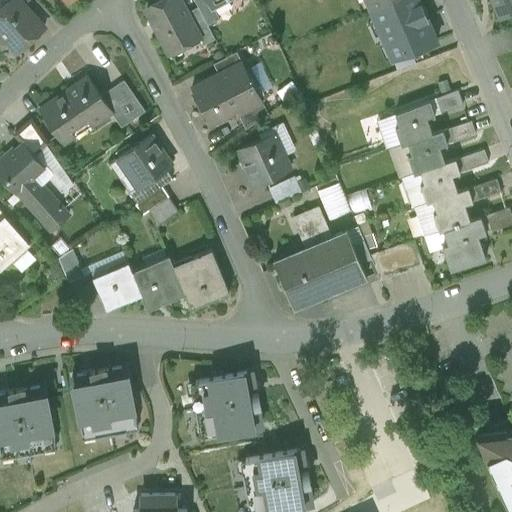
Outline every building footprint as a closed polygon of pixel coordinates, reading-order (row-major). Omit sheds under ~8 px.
[(23,5),(18,0),(9,0),(0,8),(0,39),(3,42),(7,41),(18,52),(35,36),(32,32),(40,24),(23,5)] [(180,0),(160,0),(157,2),(159,4),(146,11),(170,57),(201,42),(202,41),(187,12),(180,0)] [(213,9),(208,0),(194,0),(198,7),(208,25),(220,19),(214,8),(213,9)] [(208,0),(213,9),(214,8),(229,0),(208,0)] [(367,0),(371,9),(391,0),(367,0)] [(418,0),(391,0),(371,9),(392,59),(429,45),(418,21),(426,17),(418,0)] [(511,0),(492,0),(501,18),(511,12),(511,0)] [(208,25),(198,7),(187,12),(202,41),(201,42),(202,45),(215,39),(208,25)] [(237,51),(214,63),(219,73),(242,62),(237,51)] [(219,73),(193,87),(211,123),(237,110),(238,113),(262,101),(242,62),(219,73)] [(102,96),(88,76),(40,109),(64,144),(112,112),(113,111),(102,96)] [(125,81),(102,96),(113,111),(112,112),(115,116),(138,100),(125,81)] [(458,90),(430,100),(435,114),(463,105),(458,90)] [(138,100),(115,116),(122,127),(145,111),(138,100)] [(430,100),(395,113),(399,125),(395,126),(401,145),(408,143),(407,142),(432,133),(426,117),(435,114),(430,100)] [(262,101),(238,113),(246,128),(268,113),(262,101)] [(32,119),(14,135),(22,143),(23,143),(34,154),(48,143),(32,119)] [(471,120),(443,129),(447,143),(476,134),(471,120)] [(432,133),(407,142),(408,143),(412,154),(408,155),(414,174),(420,172),(420,171),(445,162),(439,146),(447,143),(443,129),(432,133)] [(274,132),(237,149),(254,185),(290,168),(274,132)] [(172,166),(151,135),(119,158),(139,188),(166,169),(172,166)] [(22,143),(8,156),(6,154),(0,158),(0,173),(51,231),(69,215),(42,185),(39,187),(31,179),(45,166),(34,154),(23,143),(22,143)] [(484,149),(455,158),(460,172),(489,162),(484,149)] [(445,162),(420,171),(420,172),(424,183),(420,184),(426,202),(433,200),(432,200),(457,191),(452,175),(460,172),(455,158),(445,162)] [(166,169),(139,188),(145,198),(162,186),(172,179),(166,169)] [(294,176),(268,187),(275,202),(301,191),(294,176)] [(496,177),(468,187),(472,200),(501,190),(496,177)] [(75,194),(69,186),(60,193),(49,178),(45,181),(61,204),(75,194)] [(335,182),(317,189),(326,213),(344,207),(335,182)] [(145,198),(136,204),(142,214),(149,210),(169,196),(162,186),(145,198)] [(457,191),(432,200),(433,200),(437,212),(433,213),(439,231),(443,230),(443,229),(470,220),(464,203),(472,200),(468,187),(457,191)] [(364,189),(347,193),(351,210),(368,206),(364,189)] [(169,196),(149,210),(156,226),(178,210),(169,196)] [(511,219),(508,206),(480,216),(486,233),(511,223),(511,219)] [(319,209),(293,220),(308,256),(277,269),(294,308),(366,278),(360,265),(346,232),(331,238),(319,209)] [(29,244),(0,210),(0,268),(1,269),(29,244)] [(470,220),(443,229),(443,230),(448,244),(442,246),(450,270),(486,258),(478,235),(486,233),(480,216),(470,220)] [(372,260),(358,225),(345,230),(346,232),(360,265),(372,260)] [(413,241),(404,244),(412,269),(422,266),(413,241)] [(404,244),(393,248),(402,273),(412,269),(404,244)] [(72,248),(58,258),(69,282),(84,275),(72,248)] [(393,248),(383,251),(391,276),(402,273),(393,248)] [(173,265),(172,265),(184,293),(191,308),(230,292),(212,249),(173,265)] [(383,251),(372,255),(381,280),(391,276),(383,251)] [(132,270),(131,271),(141,294),(141,295),(147,309),(184,293),(172,265),(173,265),(169,255),(132,270)] [(128,262),(92,276),(107,308),(141,295),(141,294),(131,271),(132,270),(128,262)] [(75,379),(84,427),(95,425),(96,432),(117,429),(116,421),(139,416),(130,368),(75,379)] [(251,376),(190,387),(200,440),(260,428),(251,376)] [(0,399),(0,436),(2,449),(14,447),(15,454),(36,450),(35,442),(58,438),(49,390),(0,399)] [(511,423),(511,421),(490,430),(492,433),(511,431),(511,423)] [(511,511),(511,431),(492,433),(477,435),(496,479),(494,480),(508,511),(511,511)] [(297,511),(314,509),(304,454),(259,463),(261,476),(254,477),(258,497),(266,496),(268,511),(297,511)] [(135,511),(187,511),(181,511),(181,497),(141,497),(141,511),(135,511)]
